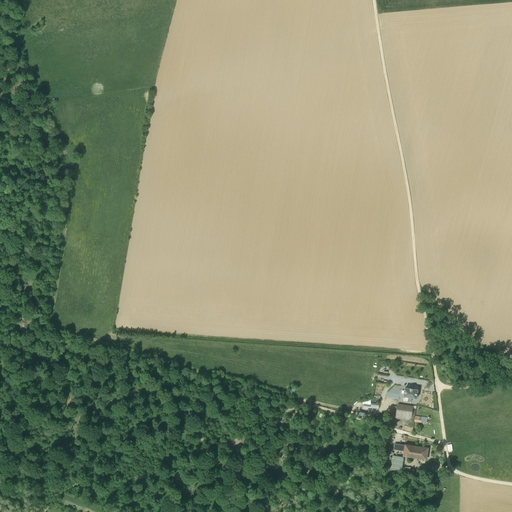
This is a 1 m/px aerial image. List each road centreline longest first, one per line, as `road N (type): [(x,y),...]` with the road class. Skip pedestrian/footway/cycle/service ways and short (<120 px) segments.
road 1 (track): [(438,388),(373,0)]
road 2 (track): [(60,259),(50,323),(304,400)]
road 3 (track): [(304,405),(75,485),(42,511)]
road 4 (track): [(0,140),(68,143),(60,259)]
road 5 (track): [(444,443),(304,405)]
